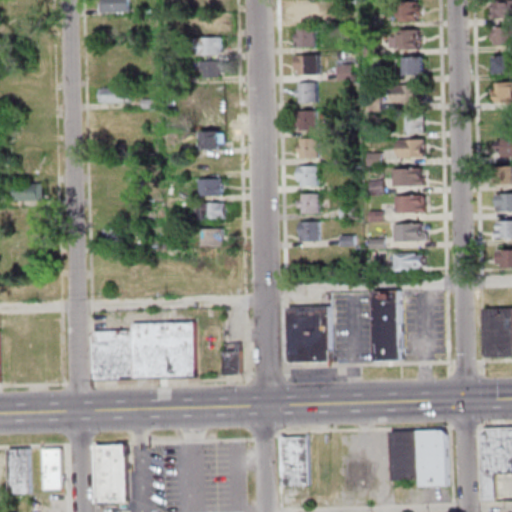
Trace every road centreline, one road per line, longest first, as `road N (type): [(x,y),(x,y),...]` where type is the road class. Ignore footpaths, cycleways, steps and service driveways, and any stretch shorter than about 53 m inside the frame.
road 1 (residential): [(85,511),(66,0)]
road 2 (residential): [(471,511),(454,0)]
road 3 (residential): [(271,511),(256,0)]
road 4 (secondary): [(511,399),(0,413)]
